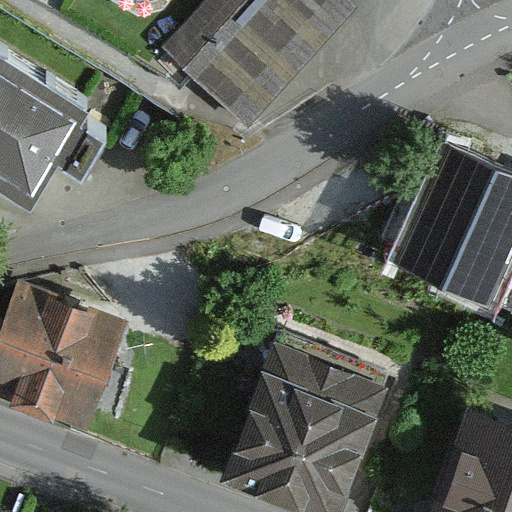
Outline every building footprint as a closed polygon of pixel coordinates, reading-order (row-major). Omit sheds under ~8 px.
[(359,0),(200,0),(163,41),(249,120),(359,0)] [(84,96),(0,45),(0,169),(29,187),(55,144),(76,157),(99,119),(78,107),(84,96)] [(511,246),(511,181),(447,151),(397,259),(487,300),(511,246)] [(110,310),(26,277),(0,342),(0,365),(76,395),(110,310)] [(380,372),(279,334),(233,451),(334,490),(380,372)] [(511,511),(511,412),(478,401),(440,511),(511,511)]
